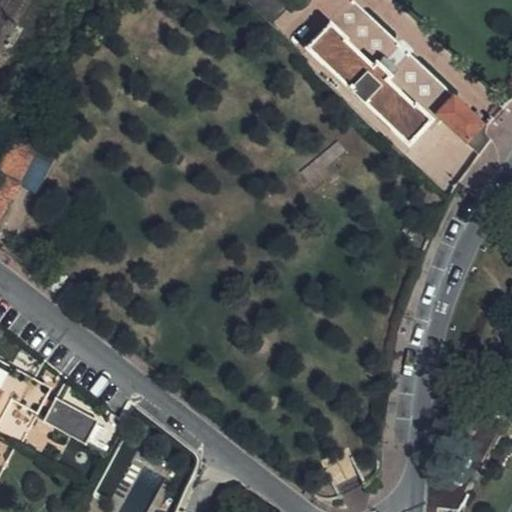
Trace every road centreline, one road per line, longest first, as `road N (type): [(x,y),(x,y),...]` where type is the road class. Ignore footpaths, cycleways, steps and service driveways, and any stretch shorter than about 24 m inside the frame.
road 1 (secondary): [(506,177),(461,255),(433,333),(419,482)]
road 2 (residential): [(227,451),(0,282)]
